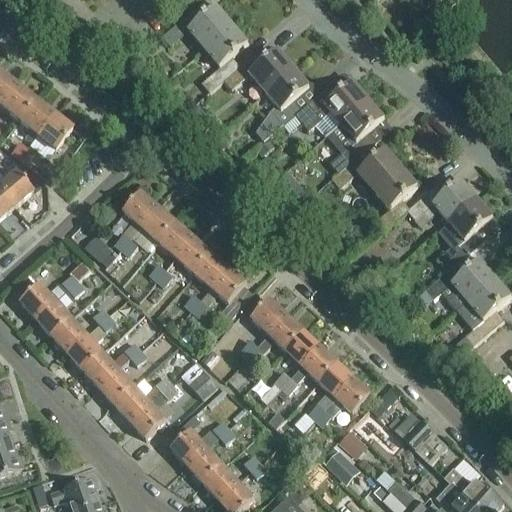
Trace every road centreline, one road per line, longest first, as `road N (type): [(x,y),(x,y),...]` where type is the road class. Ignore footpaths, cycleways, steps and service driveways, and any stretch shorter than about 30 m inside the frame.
road 1 (residential): [(150,141),(331,300),(511,480)]
road 2 (residential): [(511,183),(307,0)]
road 3 (residential): [(0,285),(150,141)]
road 4 (residential): [(0,345),(131,489)]
road 5 (residential): [(0,20),(150,141)]
